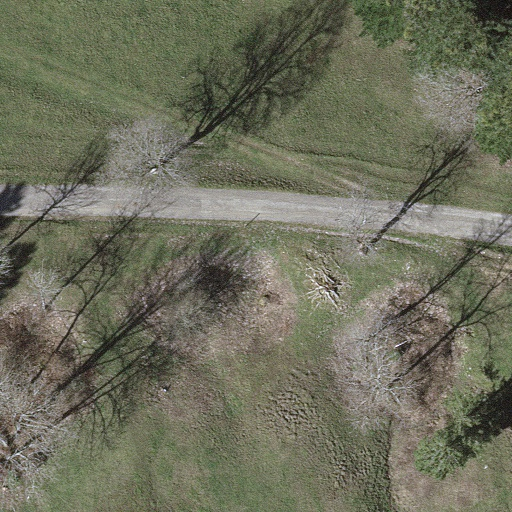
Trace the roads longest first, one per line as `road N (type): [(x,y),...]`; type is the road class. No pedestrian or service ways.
road 1 (unclassified): [(0,199),(390,215),(511,231)]
road 2 (track): [(390,215),(270,154),(0,45)]
